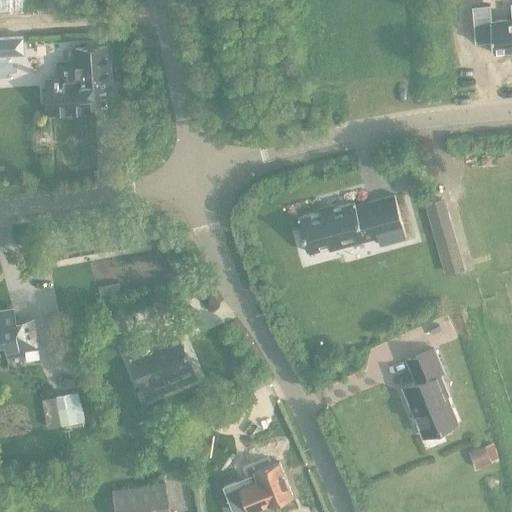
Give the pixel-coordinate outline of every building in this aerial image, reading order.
[(489,3),(471,5),(474,41),(490,40),(491,52),(511,50),(511,1),(510,2),(511,18),(491,20),(489,3)] [(132,39),(134,47),(141,45),(139,37),(132,39)] [(59,79),(46,80),(48,112),(88,109),(87,93),(94,93),(93,86),(109,85),(106,45),(74,48),(75,61),(58,62),(59,79)] [(299,216),(308,251),(377,232),(380,243),(406,236),(395,193),(356,204),(355,201),(299,216)] [(441,197),(425,202),(446,273),(448,273),(460,269),(462,269),(441,197)] [(0,349),(5,349),(7,356),(23,353),(25,360),(37,358),(35,346),(31,321),(13,325),(11,310),(0,311),(0,349)] [(133,352),(127,355),(140,386),(152,381),(164,376),(169,389),(196,377),(191,365),(181,341),(167,347),(163,339),(133,352)] [(404,385),(415,412),(413,416),(415,421),(419,422),(423,433),(457,419),(438,372),(444,369),(434,347),(407,357),(417,379),(404,385)] [(77,393),(55,396),(60,425),(82,421),(77,393)] [(221,406),(208,412),(214,426),(227,421),(221,406)] [(484,444),(469,450),(476,465),(491,460),(484,444)] [(239,487),(250,511),(268,504),(269,505),(293,495),(280,461),(255,471),(258,479),(239,487)] [(113,487),(117,511),(169,511),(165,480),(113,487)]
